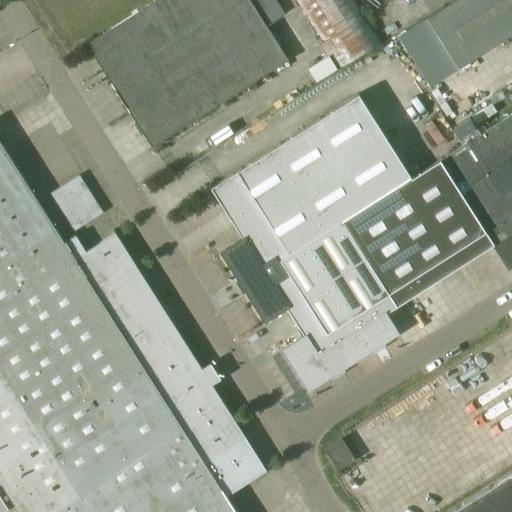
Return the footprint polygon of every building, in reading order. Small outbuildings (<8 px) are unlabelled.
[(289,58),(268,25),(286,13),(277,0),(155,0),(88,43),(153,145),(289,58)] [(296,0),(339,67),(380,41),(354,0),(296,0)] [(511,0),(453,0),(427,17),(412,25),(423,42),(437,33),(459,67),(511,33),(511,0)] [(412,177),(411,177),(358,94),(279,144),(211,187),(243,237),(223,250),(266,318),(286,305),(287,304),(272,281),(285,274),(278,263),(305,247),(332,229),(343,222),(413,177),(412,177)] [(511,113),(440,159),(494,245),(509,268),(511,266),(511,113)] [(236,511),(226,495),(267,470),(116,232),(86,251),(76,234),(65,241),(0,138),(0,476),(22,511),(236,511)] [(494,245),(440,159),(412,177),(413,177),(343,222),(397,306),(494,245)] [(356,328),(346,334),(359,356),(398,331),(387,313),(397,306),(343,222),(332,229),(305,247),(356,328)] [(306,336),(286,349),(311,388),(359,356),(346,334),(356,328),(305,247),(278,263),(285,274),(272,281),(287,304),(286,305),(306,336)] [(339,469),(356,459),(342,437),(325,448),(339,469)] [(511,511),(511,472),(449,511),(511,511)]
